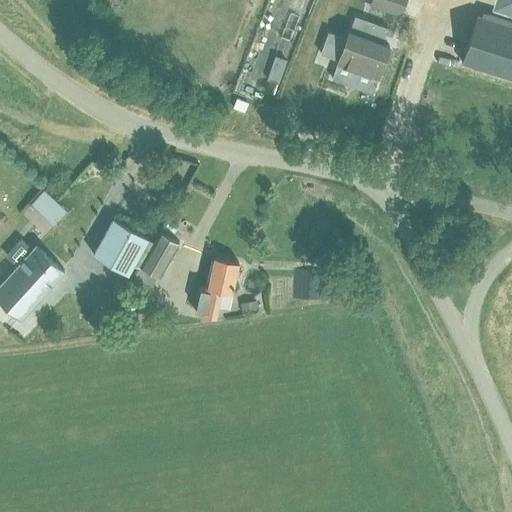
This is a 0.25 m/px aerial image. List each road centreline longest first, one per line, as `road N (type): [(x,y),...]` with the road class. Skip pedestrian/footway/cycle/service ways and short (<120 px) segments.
road 1 (tertiary): [(384,182),(177,137),(101,109),(0,29)]
road 2 (unclassified): [(463,341),(384,182)]
road 3 (tertiary): [(511,213),(384,182)]
